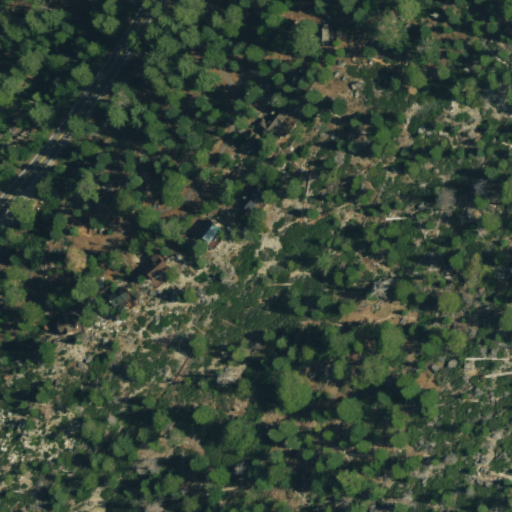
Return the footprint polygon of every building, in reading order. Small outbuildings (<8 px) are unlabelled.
[(289,111),(276,106),(270,122),(260,117),(253,133),(277,142),(289,111)] [(241,204),(251,213),(264,197),(254,188),(241,204)] [(212,243),(222,227),(209,220),(200,235),(212,243)] [(144,270),(158,286),(174,272),(157,253),(151,259),(154,262),(144,270)] [(133,300),(129,288),(110,294),(115,307),(133,300)]
